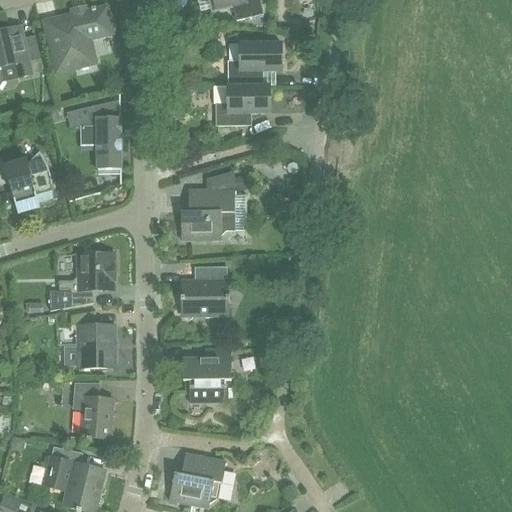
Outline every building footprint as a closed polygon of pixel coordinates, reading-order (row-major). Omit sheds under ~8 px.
[(263,15),(259,0),(209,0),(212,12),(232,7),(236,22),(263,15)] [(111,31),(106,8),(86,12),(85,10),(72,13),(73,15),(57,19),(59,27),(45,30),(56,74),(96,65),(94,55),(89,56),(85,37),(111,31)] [(0,80),(2,80),(2,82),(32,75),(29,63),(40,60),(35,37),(23,39),(20,28),(0,32),(0,80)] [(227,62),(228,87),(213,88),(258,88),(258,87),(257,87),(257,73),(281,72),(281,44),(239,45),(239,62),(227,62)] [(215,105),(216,127),(246,127),(246,115),(269,115),(269,87),(258,87),(258,88),(213,88),(213,105),(215,105)] [(70,130),(80,128),(80,145),(96,145),(97,170),(121,170),(120,118),(100,118),(94,107),(66,114),(70,130)] [(61,122),(58,109),(49,111),(52,124),(61,122)] [(36,197),(52,192),(52,189),(52,185),(51,182),(51,179),(50,176),(49,173),(48,170),(46,164),(42,158),(41,156),(39,153),(27,166),(25,160),(13,163),(11,156),(0,158),(0,186),(9,184),(16,210),(38,204),(36,197)] [(226,232),(235,232),(247,232),(246,196),(234,196),(234,191),(188,192),(188,213),(181,213),(181,242),(221,241),(221,237),(226,232)] [(58,282),(58,292),(50,292),(50,312),(93,305),(93,292),(114,292),(114,255),(77,255),(77,277),(72,282),(58,282)] [(182,318),(228,317),(227,268),(194,269),(194,282),(182,282),(182,318)] [(42,303),(29,303),(29,316),(42,316),(42,303)] [(70,317),(70,327),(77,327),(78,370),(115,369),(115,326),(96,327),(95,312),(70,317)] [(206,360),(182,360),(183,382),(189,382),(189,404),(225,403),(225,382),(231,382),(231,359),(230,350),(205,351),(206,360)] [(113,401),(98,400),(99,386),(75,385),(74,410),(83,411),(81,438),(111,440),(113,401)] [(79,448),(79,439),(69,438),(68,447),(79,448)] [(48,488),(60,491),(67,493),(64,507),(83,511),(94,511),(105,472),(80,466),(83,455),(53,448),(49,466),(53,468),(48,488)] [(221,485),(225,463),(185,455),(181,476),(174,474),(169,502),(208,510),(209,505),(217,500),(220,484),(221,485)]
